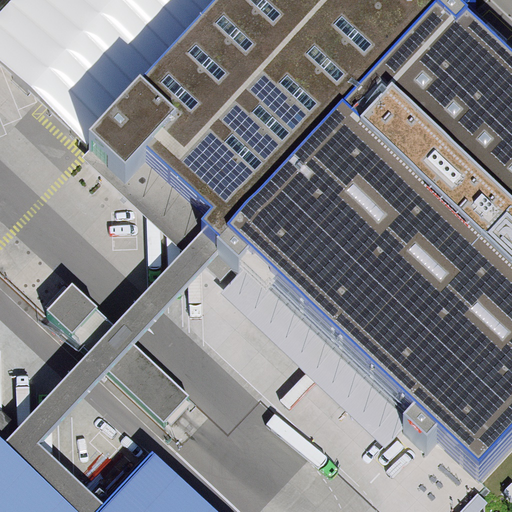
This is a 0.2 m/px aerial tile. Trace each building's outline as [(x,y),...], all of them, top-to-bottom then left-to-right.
[(231,0),(92,149),(125,179),(143,160),(212,225),(201,237),(218,250),(446,4),(461,18),(473,5),(467,0),(231,0)] [(511,66),(461,18),(446,4),(218,250),(215,254),(237,274),(250,261),(416,419),(405,430),(427,451),(440,440),(477,482),(511,442),(511,66)] [(78,511),(101,511),(107,507),(40,443),(215,254),(218,250),(201,237),(5,442),(78,511)] [(76,285),(49,312),(165,427),(192,400),(76,285)] [(78,511),(5,442),(0,437),(0,511),(213,511),(154,457),(107,507),(101,511),(78,511)]
